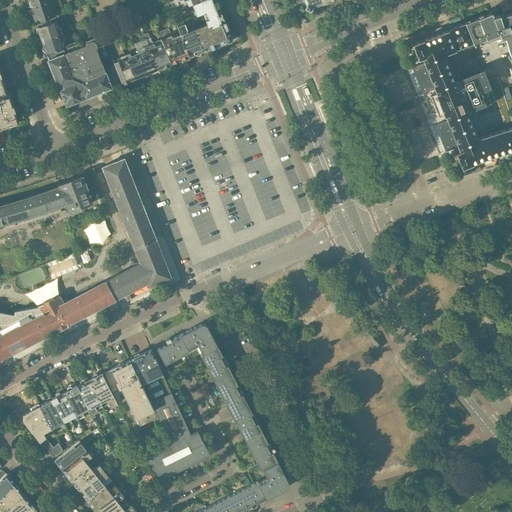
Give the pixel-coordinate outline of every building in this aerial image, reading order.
[(52,0),(31,7),(33,12),(36,20),(40,18),(41,21),(50,18),(51,20),(64,15),(63,13),(58,15),(57,11),(62,9),(58,0),(52,0)] [(202,0),(189,6),(185,7),(186,9),(193,6),(197,16),(206,12),(208,17),(205,18),(207,25),(209,28),(224,22),(223,20),(224,20),(221,13),(219,10),(221,6),(220,2),(215,0),(202,0)] [(304,0),(307,5),(306,8),(310,9),(312,7),(322,3),(320,0),(304,0)] [(134,11),(128,13),(132,23),(138,21),(135,12),(134,11)] [(511,68),(509,69),(510,71),(511,78),(511,11),(504,14),(503,12),(493,16),(491,12),(470,21),(469,19),(464,21),(465,23),(472,42),(474,47),(503,36),(511,65),(511,68)] [(201,55),(203,50),(192,24),(192,23),(185,25),(182,18),(175,21),(181,34),(189,56),(194,54),(197,56),(201,55)] [(40,35),(42,40),(63,33),(61,27),(59,27),(57,21),(38,27),(38,28),(36,31),(37,34),(40,35)] [(225,21),(224,22),(209,28),(207,25),(196,29),(194,23),(192,24),(203,50),(208,48),(209,49),(217,46),(217,44),(226,41),(228,42),(231,41),(232,38),(231,35),(229,34),(228,30),(229,29),(229,28),(229,27),(229,26),(228,25),(228,24),(227,23),(227,22),(226,22),(225,21)] [(454,80),(443,53),(472,42),(465,23),(413,43),(418,58),(422,56),(436,93),(431,95),(439,117),(445,114),(459,150),(455,152),(461,167),(471,163),(484,157),(484,158),(511,149),(511,120),(511,118),(510,115),(502,119),(506,128),(476,137),(466,112),(469,111),(465,99),(466,99),(462,89),(461,90),(456,79),(454,80)] [(128,28),(131,35),(137,33),(134,26),(128,28)] [(158,32),(161,39),(171,63),(181,59),(182,62),(189,59),(188,56),(189,56),(181,34),(172,37),(168,28),(158,32)] [(63,33),(42,40),(44,46),(42,48),(43,52),(46,52),(47,53),(66,47),(63,41),(66,40),(63,33)] [(158,68),(171,63),(161,39),(152,42),(148,33),(144,34),(158,68)] [(145,46),(137,50),(146,73),(158,68),(144,34),(141,36),(145,46)] [(76,45),(47,56),(49,60),(48,60),(58,86),(59,86),(60,89),(60,90),(62,94),(61,94),(66,105),(81,99),(81,98),(85,97),(85,98),(111,87),(120,83),(113,66),(104,69),(96,51),(99,50),(98,46),(104,44),(101,36),(100,35),(85,41),(86,43),(85,45),(78,48),(76,45)] [(134,78),(146,73),(137,50),(124,54),(134,78)] [(122,83),(134,78),(124,54),(112,59),(122,83)] [(8,96),(0,72),(0,128),(19,122),(10,95),(8,96)] [(505,113),(497,79),(481,83),(490,117),(505,113)] [(130,194),(137,191),(124,158),(101,167),(112,192),(127,186),(130,194)] [(0,204),(0,223),(25,217),(66,204),(69,211),(93,203),(82,175),(58,184),(59,186),(22,198),(0,204)] [(156,240),(137,191),(130,194),(127,186),(112,192),(134,249),(156,240)] [(94,211),(106,207),(104,203),(93,207),(94,211)] [(87,243),(109,238),(105,220),(83,225),(87,243)] [(156,240),(134,249),(140,263),(93,287),(103,306),(148,283),(149,287),(171,278),(156,240)] [(77,264),(82,262),(77,251),(73,253),(77,264)] [(504,257),(503,260),(504,262),(511,264),(511,257),(506,256),(504,257)] [(75,268),(70,257),(47,266),(52,277),(75,268)] [(0,342),(7,356),(62,327),(65,332),(80,325),(77,319),(103,306),(93,287),(63,302),(59,294),(54,297),(54,296),(42,302),(43,303),(37,306),(38,306),(42,314),(23,324),(20,325),(0,335),(0,342)] [(0,359),(7,356),(0,342),(0,335),(20,325),(23,324),(42,314),(38,306),(14,311),(14,314),(0,311),(0,359)] [(217,345),(212,335),(206,324),(201,323),(181,333),(189,349),(197,344),(202,353),(217,345)] [(172,341),(157,349),(165,364),(190,351),(189,349),(181,333),(170,339),(172,341)] [(225,365),(223,361),(220,356),(223,355),(217,345),(202,353),(200,354),(215,383),(232,374),(227,364),(225,365)] [(141,353),(129,359),(157,417),(168,439),(141,454),(161,479),(192,465),(211,455),(198,430),(191,434),(151,349),(141,353)] [(120,386),(135,418),(139,425),(157,417),(129,359),(124,362),(123,361),(117,364),(117,365),(111,368),(104,372),(113,390),(120,386)] [(93,377),(89,379),(102,408),(108,404),(110,408),(116,405),(118,409),(120,408),(102,372),(93,376),(93,377)] [(235,421),(238,427),(245,441),(263,432),(257,422),(255,423),(250,414),(252,413),(248,405),(242,393),(240,394),(235,385),(238,384),(232,374),(215,383),(223,397),(225,403),(231,413),(233,418),(235,421)] [(102,408),(89,379),(77,385),(77,384),(76,385),(93,420),(95,419),(93,416),(98,413),(96,411),(102,408)] [(68,390),(64,392),(76,420),(83,417),(85,420),(89,418),(91,421),(93,420),(76,385),(72,387),(72,388),(72,387),(70,386),(68,387),(67,389),(68,390)] [(71,423),(76,420),(64,392),(61,394),(60,393),(58,392),(56,393),(56,395),(57,396),(56,396),(51,398),(52,399),(69,432),(71,431),(70,428),(72,426),(71,423)] [(218,403),(214,396),(208,399),(212,406),(218,403)] [(44,403),(40,405),(46,417),(53,432),(59,429),(61,432),(65,430),(67,433),(69,432),(52,399),(48,401),(43,403),(44,403)] [(26,423),(29,426),(46,417),(40,405),(39,405),(36,404),(32,406),(32,409),(21,415),(22,417),(21,419),(23,423),(26,423)] [(29,426),(33,433),(32,435),(35,439),(38,439),(47,451),(53,446),(48,439),(55,435),(53,432),(46,417),(29,426)] [(278,461),(272,451),(270,452),(265,443),(268,442),(263,432),(245,441),(261,470),(263,469),(278,461)] [(63,470),(88,450),(80,440),(55,460),(63,470)] [(62,449),(59,443),(49,451),(53,456),(62,449)] [(478,465),(491,455),(483,445),(470,455),(478,465)] [(120,447),(112,453),(117,460),(125,453),(120,447)] [(72,479),(90,465),(86,461),(92,456),(88,450),(63,470),(71,480),(72,479)] [(289,482),(285,476),(278,461),(263,469),(267,478),(259,483),(266,498),(287,487),(289,482)] [(93,469),(90,465),(72,479),(80,490),(104,470),(100,464),(93,469)] [(109,476),(104,470),(80,490),(88,499),(106,485),(102,481),(109,476)] [(5,473),(0,478),(0,497),(14,482),(6,472),(5,473)] [(246,506),(251,503),(255,501),(256,503),(266,498),(259,483),(257,480),(228,496),(236,511),(239,511),(247,508),(246,506)] [(14,482),(0,497),(0,511),(1,511),(24,494),(14,482)] [(106,485),(88,499),(87,500),(95,510),(120,490),(116,484),(109,490),(106,485)] [(125,496),(120,490),(95,510),(96,511),(112,511),(122,505),(118,501),(125,496)] [(21,511),(32,504),(24,494),(1,511),(21,511)] [(236,511),(228,496),(199,511),(236,511)]
